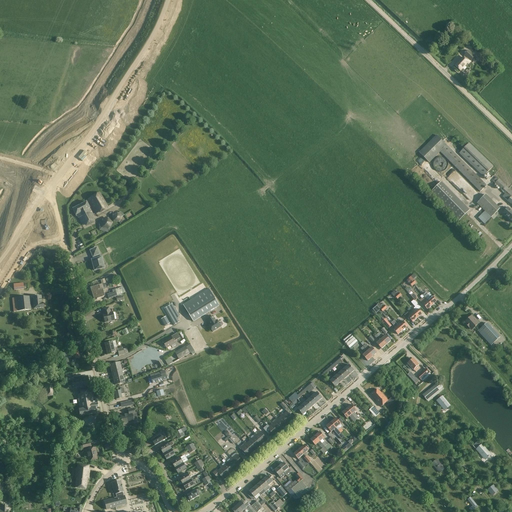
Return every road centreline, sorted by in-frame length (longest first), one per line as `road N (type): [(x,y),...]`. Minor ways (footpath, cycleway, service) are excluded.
road 1 (residential): [(203,511),(467,289)]
road 2 (unclassified): [(120,460),(45,190)]
road 3 (unclassified): [(45,190),(147,44),(167,0)]
road 4 (track): [(407,341),(436,374),(418,401),(421,421),(500,511)]
road 5 (track): [(135,38),(47,165),(0,162)]
road 6 (unclassified): [(511,138),(367,0)]
